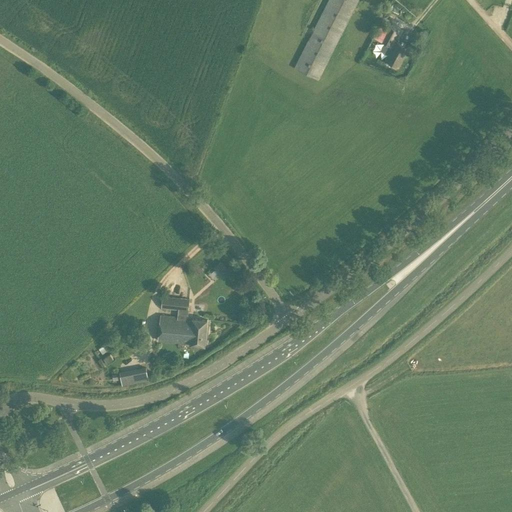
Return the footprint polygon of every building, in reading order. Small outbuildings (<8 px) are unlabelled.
[(358,0),(327,0),(294,67),(318,79),(358,0)] [(389,27),(382,42),(390,46),(398,31),(389,27)] [(386,60),(398,67),(408,47),(396,41),(386,60)] [(217,283),(230,270),(221,260),(207,273),(217,283)] [(161,314),(159,328),(181,330),(181,333),(191,334),(191,330),(206,331),(207,319),(192,318),(188,317),(188,311),(189,311),(190,298),(165,295),(163,295),(161,308),(178,309),(177,316),(161,314)] [(181,330),(159,328),(158,341),(190,344),(205,345),(206,331),(191,330),(191,334),(181,333),(181,330)] [(113,359),(110,354),(104,358),(107,363),(113,359)] [(145,368),(120,373),(122,385),(147,380),(145,368)]
